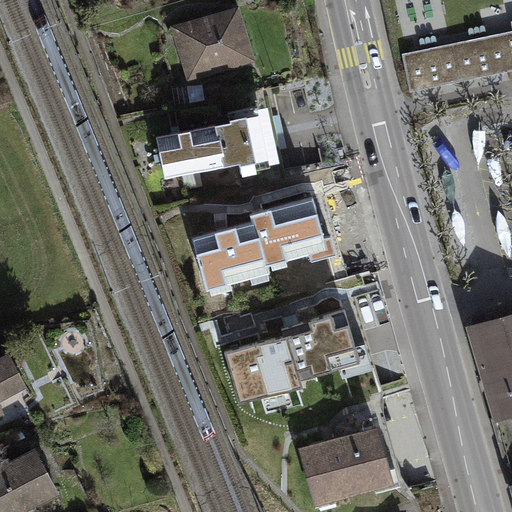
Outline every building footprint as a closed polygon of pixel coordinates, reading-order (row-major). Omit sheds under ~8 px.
[(240,13),(178,24),(187,79),(250,68),(240,13)] [(511,31),(511,35),(410,58),(418,92),(511,70),(511,24),(510,25),(511,31)] [(271,94),(149,115),(161,189),(284,168),(271,94)] [(312,204),(188,237),(203,295),(327,262),(312,204)] [(511,314),(468,326),(492,420),(511,414),(511,314)] [(364,369),(349,316),(225,351),(241,405),(364,369)] [(0,414),(2,413),(0,408),(0,406),(23,399),(7,354),(0,356),(0,414)] [(511,430),(497,434),(511,491),(511,430)] [(376,432),(298,450),(311,508),(389,490),(376,432)] [(0,470),(0,511),(23,511),(58,496),(37,453),(0,470)]
